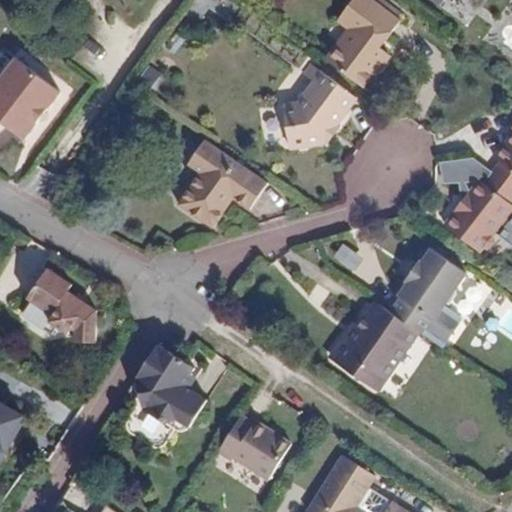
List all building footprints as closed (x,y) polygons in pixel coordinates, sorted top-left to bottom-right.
[(382,46),(402,19),(374,0),(354,0),(351,5),(362,13),(351,27),(329,58),(365,85),(389,52),(382,46)] [(341,19),(351,27),(362,13),(351,5),(341,19)] [(309,75),(314,79),(322,68),(316,64),(309,75)] [(66,100),(18,67),(0,92),(0,128),(30,150),(66,100)] [(361,97),(322,68),(314,79),(318,81),(303,102),(289,104),(295,149),(327,143),(361,97)] [(511,126),(511,127),(511,126),(511,141),(511,143),(506,140),(495,156),(502,161),(493,173),(511,186),(511,126)] [(254,217),(273,189),(210,146),(193,171),(206,180),(183,213),(217,236),(232,214),(229,211),(235,204),(238,206),(254,217)] [(25,187),(40,195),(52,175),(37,166),(25,187)] [(487,181),(482,178),(472,192),(476,195),(464,213),(459,210),(449,223),(478,245),(481,244),(486,248),(492,246),(496,240),(496,230),(511,209),(511,186),(493,173),(487,181)] [(69,207),(72,196),(63,191),(59,203),(69,207)] [(472,192),(459,210),(464,213),(476,195),(472,192)] [(232,214),(238,206),(235,204),(229,211),(232,214)] [(352,270),(362,258),(343,244),(334,256),(352,270)] [(467,273),(432,250),(422,264),(420,263),(407,283),(409,284),(400,298),(404,301),(394,315),(418,331),(443,349),(463,319),(445,307),(467,273)] [(74,286),(78,281),(55,264),(34,294),(37,296),(60,313),(57,318),(62,322),(73,330),(77,325),(82,329),(83,337),(103,338),(102,307),(74,286)] [(28,308),(57,329),(62,322),(57,318),(60,313),(37,296),(28,308)] [(355,344),(348,339),(332,361),(375,392),(418,331),(394,315),(381,306),(371,321),(367,318),(359,330),(359,337),(355,344)] [(356,328),(348,339),(355,344),(359,337),(359,330),(356,328)] [(175,415),(186,412),(190,415),(203,424),(218,401),(200,389),(195,385),(206,368),(190,358),(167,342),(145,374),(151,400),(175,415)] [(206,368),(195,385),(200,389),(211,371),(206,368)] [(135,389),(151,400),(145,374),(135,389)] [(0,465),(26,416),(0,401),(0,465)] [(190,415),(186,412),(175,415),(185,422),(190,415)] [(269,482),(291,441),(239,414),(218,454),(269,482)] [(465,417),(455,432),(468,442),(479,427),(465,417)] [(379,511),(369,504),(388,473),(356,453),(320,509),(324,511),(422,511),(404,501),(396,511),(379,511)]
